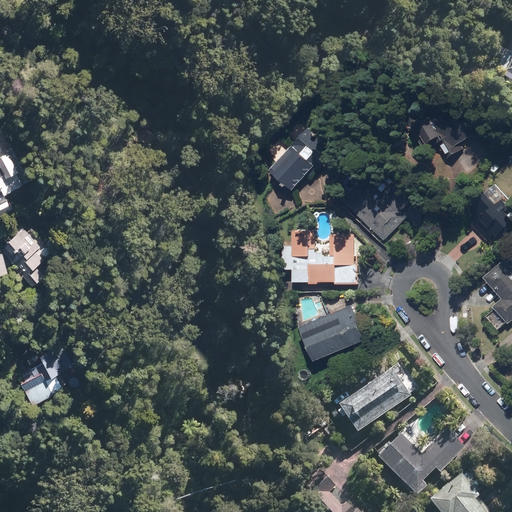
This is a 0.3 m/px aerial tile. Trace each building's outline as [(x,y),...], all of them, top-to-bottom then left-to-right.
[(438,109),(418,123),(432,143),(446,134),(458,152),(475,141),(460,119),(449,127),(438,109)] [(8,192),(27,182),(21,170),(25,168),(20,158),(21,157),(13,141),(10,142),(4,128),(0,129),(0,204),(11,199),(8,192)] [(314,135),(281,169),(300,187),(333,153),(314,135)] [(370,179),(350,200),(387,236),(407,215),(401,210),(410,201),(394,186),(386,194),(370,179)] [(511,225),(511,219),(490,195),(471,212),(497,239),(511,225)] [(28,225),(4,248),(37,283),(49,272),(41,264),(49,256),(42,248),(46,244),(28,225)] [(315,231),(298,232),(298,281),(359,280),(358,231),(337,231),(338,265),(316,265),(315,231)] [(0,276),(12,273),(5,251),(0,252),(0,276)] [(493,277),(511,298),(503,305),(511,316),(511,263),(511,262),(493,277)] [(356,310),(311,328),(323,357),(368,339),(356,310)] [(50,358),(22,373),(37,401),(69,383),(62,371),(79,362),(67,339),(46,350),(50,358)] [(394,370),(345,402),(361,426),(410,394),(394,370)] [(403,434),(383,453),(419,490),(465,446),(449,429),(423,454),(403,434)] [(464,472),(434,496),(447,511),(452,511),(453,511),(454,511),(488,511),(476,496),(481,492),(464,472)] [(342,507),(324,487),(310,500),(321,511),(358,511),(348,501),(342,507)]
